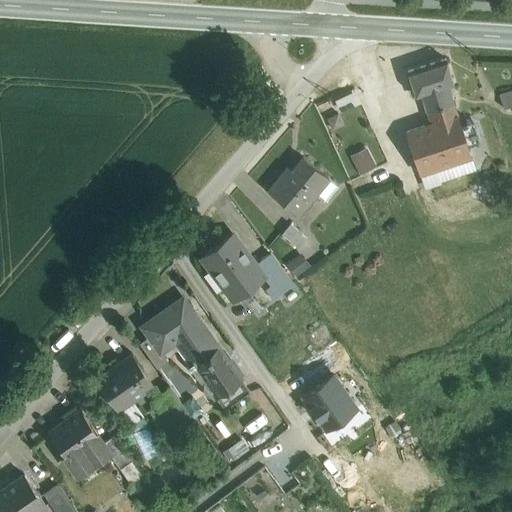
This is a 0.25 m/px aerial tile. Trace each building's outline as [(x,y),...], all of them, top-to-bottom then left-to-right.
[(445,58),(407,71),(416,96),(421,95),(427,112),(453,103),(448,86),(453,84),(445,58)] [(278,97),(264,83),(259,88),(273,102),(278,97)] [(511,90),(499,95),(503,108),(511,105),(511,90)] [(342,107),(363,103),(360,91),(340,95),(342,107)] [(453,103),(427,112),(430,123),(406,131),(419,173),(471,156),(453,103)] [(360,172),(378,165),(370,145),(352,152),(360,172)] [(302,158),(285,179),(280,175),(268,190),(298,215),(317,191),(313,187),(323,175),(327,178),(328,177),(303,156),(302,157),(302,158)] [(306,237),(289,223),(281,233),(298,247),(306,237)] [(231,232),(201,255),(234,299),(264,276),(231,232)] [(270,252),(259,261),(275,282),(282,278),(289,287),(294,284),(270,252)] [(240,378),(183,297),(142,325),(149,335),(155,344),(157,343),(171,333),(192,362),(186,366),(189,369),(190,368),(201,383),(207,379),(217,394),(240,378)] [(155,344),(149,335),(139,342),(156,366),(168,358),(157,343),(155,344)] [(132,353),(96,378),(117,408),(118,408),(129,424),(143,414),(132,398),(153,383),(132,353)] [(359,410),(334,372),(296,397),(321,435),(359,410)] [(170,385),(155,396),(162,406),(176,426),(180,423),(191,415),(170,385)] [(176,426),(162,406),(155,412),(174,439),(186,431),(180,423),(176,426)] [(100,437),(81,408),(49,431),(78,473),(80,472),(84,474),(93,468),(92,463),(94,462),(94,461),(108,451),(110,450),(103,441),(100,437)] [(110,450),(108,451),(120,468),(131,460),(114,434),(103,441),(110,450)] [(131,460),(120,468),(131,484),(143,476),(131,460)] [(24,473),(0,490),(0,509),(2,511),(33,511),(46,504),(24,473)] [(78,511),(56,481),(41,491),(55,511),(78,511)]
